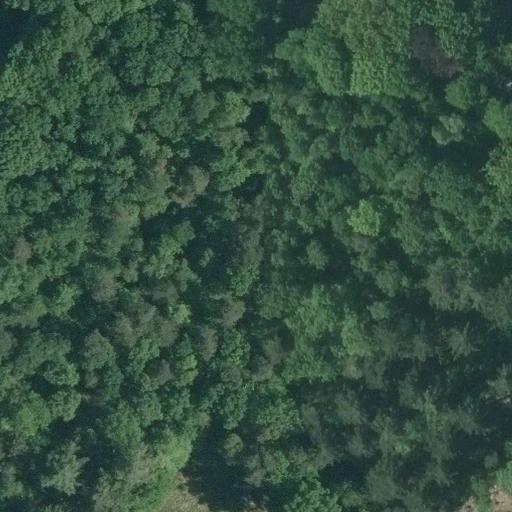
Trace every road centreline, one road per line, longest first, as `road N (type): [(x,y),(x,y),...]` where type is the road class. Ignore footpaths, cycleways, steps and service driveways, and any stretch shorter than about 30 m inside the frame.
road 1 (unclassified): [(511,89),(277,0)]
road 2 (unclassified): [(0,113),(137,0)]
